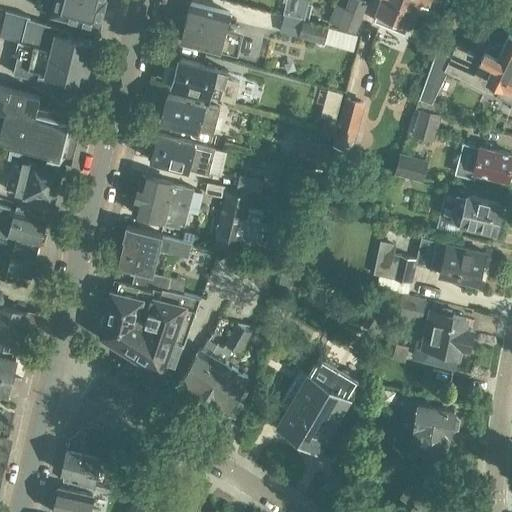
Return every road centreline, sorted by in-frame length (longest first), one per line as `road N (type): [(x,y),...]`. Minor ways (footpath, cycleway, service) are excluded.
road 1 (unclassified): [(51,373),(140,0)]
road 2 (residential): [(292,511),(134,409),(51,373)]
road 3 (residential): [(496,511),(500,414),(511,367)]
road 4 (unclassified): [(19,511),(51,373)]
